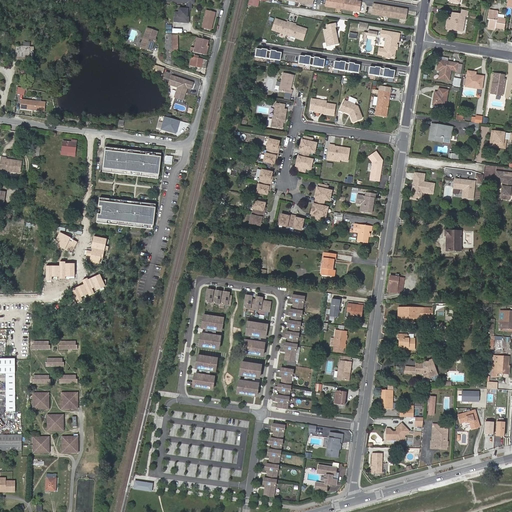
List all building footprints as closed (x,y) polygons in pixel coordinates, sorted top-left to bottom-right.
[(362,1),(357,0),(326,0),(326,5),(361,11),(362,1)] [(409,8),(374,3),(372,13),(407,18),(409,8)] [(191,9),(191,6),(187,5),(187,9),(179,8),(179,12),(175,12),(175,17),(178,17),(178,22),(188,22),(189,17),(187,17),(188,13),(189,13),(189,9),(191,9)] [(203,26),(211,28),(215,12),(207,10),(203,26)] [(468,11),(462,10),(461,15),(452,13),(451,18),(450,29),(462,31),(465,15),(467,16),(468,11)] [(488,26),(496,28),(504,29),(506,19),(497,18),(498,11),(489,10),(488,19),(489,19),(488,26)] [(287,21),(276,17),(272,28),(287,33),(291,21),(288,20),(287,21)] [(295,23),(291,21),(287,33),(303,39),(306,28),(295,24),(295,23)] [(324,28),(327,45),(338,43),(336,26),(337,26),(336,22),(327,23),(328,27),(324,28)] [(147,28),(141,47),(152,51),(158,31),(147,28)] [(400,33),(384,31),(383,35),(386,36),(384,49),(383,56),(394,57),(397,39),(399,40),(400,33)] [(177,34),(166,33),(166,40),(166,48),(172,50),(178,51),(177,34)] [(194,51),(205,53),(207,45),(208,39),(197,37),(194,51)] [(33,56),(33,47),(30,47),(23,47),(17,46),(16,55),(33,56)] [(172,50),(166,48),(165,62),(173,65),(175,61),(172,60),(172,50)] [(256,49),(255,56),(280,60),(281,52),(276,51),(276,50),(271,49),(271,50),(268,50),(268,49),(262,48),(262,50),(256,49)] [(191,57),(190,64),(205,67),(207,60),(196,57),(197,55),(193,55),(193,57),(191,57)] [(300,55),(299,63),(323,67),(325,58),(320,58),(320,57),(314,56),(314,57),(311,57),(311,55),(305,55),(305,56),(300,55)] [(439,79),(449,80),(451,70),(456,70),(458,64),(449,62),(441,60),(439,60),(437,70),(441,71),(439,79)] [(335,61),(334,69),(359,72),(360,65),(355,64),(355,63),(349,62),(349,63),(346,63),(346,62),(340,61),(340,62),(335,61)] [(370,67),(369,74),(393,78),(395,70),(390,69),(390,68),(384,67),(384,69),(381,68),(381,67),(375,66),(375,68),(370,67)] [(473,75),(474,72),(468,71),(466,86),(482,89),(484,76),(476,75),(473,75)] [(289,89),(292,75),(281,73),(279,91),(291,92),(291,89),(289,89)] [(491,93),(503,95),(505,80),(504,79),(504,75),(494,74),(491,93)] [(193,82),(172,75),(169,83),(178,86),(175,96),(183,99),(187,87),(191,88),(193,82)] [(387,116),(391,91),(380,89),(376,114),(387,116)] [(433,104),(445,106),(448,90),(439,89),(439,92),(435,92),(433,104)] [(312,98),(311,109),(324,111),(324,112),(335,114),(336,104),(326,102),(326,100),(312,98)] [(340,108),(351,114),(354,122),(363,117),(357,104),(346,98),(340,108)] [(43,111),(44,102),(24,99),(23,109),(43,111)] [(276,102),(273,117),(272,117),(271,125),(282,127),(284,118),(286,119),(287,108),(284,107),(285,103),(276,102)] [(256,113),(271,114),(271,107),(257,106),(256,113)] [(180,121),(164,116),(161,130),(176,134),(180,121)] [(470,122),(469,133),(477,134),(479,124),(475,123),(472,123),(470,122)] [(431,127),(429,139),(438,141),(439,136),(443,137),(450,138),(452,127),(437,125),(437,128),(431,127)] [(507,133),(493,131),(490,145),(500,147),(500,142),(504,143),(505,137),(507,137),(507,133)] [(305,139),(304,139),(301,149),(303,149),(302,156),(300,156),(298,165),(299,166),(298,170),(307,172),(308,168),(312,169),(314,159),(310,158),(311,151),(316,152),(318,142),(313,141),(314,138),(306,136),(305,139)] [(281,141),(270,138),(268,146),(270,146),(268,152),(267,152),(265,160),(275,163),(276,159),(277,155),(276,154),(278,148),(279,149),(281,141)] [(62,141),(61,152),(75,154),(77,140),(72,140),(71,142),(62,141)] [(350,148),(344,147),(343,149),(341,149),(341,147),(334,146),(335,144),(331,144),(329,152),(333,153),(332,157),(341,159),(348,160),(350,148)] [(40,146),(33,145),(31,158),(38,159),(40,146)] [(161,154),(105,148),(103,172),(158,179),(161,154)] [(340,161),(341,159),(332,157),(333,153),(329,152),(328,159),(340,161)] [(380,181),(383,161),(377,152),(369,157),(373,163),(370,180),(380,181)] [(165,155),(164,164),(172,165),(173,156),(165,155)] [(14,172),(16,162),(7,160),(7,158),(1,157),(0,166),(0,170),(14,172)] [(23,163),(16,162),(14,172),(21,173),(23,163)] [(494,180),(496,166),(486,165),(485,179),(494,180)] [(273,172),(263,169),(261,177),(263,177),(261,184),(260,183),(258,191),(268,193),(269,190),(270,186),(269,185),(270,179),(272,179),(273,172)] [(504,172),(496,171),(495,179),(503,180),(503,182),(501,195),(510,196),(511,188),(511,187),(511,176),(504,176),(504,172)] [(483,184),(483,175),(476,174),(475,184),(483,184)] [(425,179),(415,178),(412,196),(417,197),(420,195),(421,192),(434,194),(435,185),(424,183),(425,179)] [(475,181),(455,179),(454,189),(464,190),(463,198),(473,199),(475,181)] [(452,195),(453,180),(444,180),(444,195),(452,195)] [(321,187),(320,187),(318,196),(320,197),(318,203),(316,203),(314,213),(316,213),(315,217),(322,218),(323,215),(328,216),(330,206),(326,205),(327,202),(328,198),(332,199),(334,190),(329,189),(330,185),(322,184),(321,187)] [(368,196),(364,196),(360,195),(359,204),(363,204),(362,211),(374,213),(375,204),(373,204),(374,202),(375,202),(376,197),(377,197),(378,193),(368,192),(368,196)] [(155,204),(99,198),(98,207),(101,207),(101,215),(98,215),(97,223),(152,229),(155,204)] [(267,202),(256,199),(254,207),(256,207),(254,214),(253,213),(251,222),(261,224),(263,216),(262,216),(264,209),(265,210),(267,202)] [(64,209),(55,208),(53,218),(63,220),(64,209)] [(283,215),(281,225),(289,227),(289,226),(296,228),(295,229),(303,230),(305,221),(298,219),(297,220),(291,219),(291,217),(283,215)] [(370,236),(371,233),(371,230),(373,230),(374,225),(356,222),(355,232),(361,233),(359,242),(369,243),(370,236)] [(447,236),(446,251),(461,251),(461,231),(445,231),(445,236),(447,236)] [(77,241),(60,232),(53,244),(70,253),(77,241)] [(105,246),(107,238),(94,236),(92,251),(88,250),(87,256),(91,256),(90,261),(102,263),(104,250),(108,251),(109,247),(105,246)] [(336,268),(335,268),(336,258),(337,258),(338,253),(327,251),(325,267),(328,267),(327,274),(335,275),(336,268)] [(59,266),(46,266),(46,280),(52,280),(52,277),(60,277),(60,278),(65,279),(65,277),(75,277),(75,263),(65,263),(65,262),(59,261),(59,266)] [(105,286),(100,274),(88,279),(87,278),(82,280),(83,284),(71,290),(77,303),(83,300),(81,297),(88,294),(89,296),(95,294),(92,288),(94,287),(95,291),(99,289),(100,291),(104,289),(104,287),(105,286)] [(396,277),(390,276),(388,292),(402,293),(404,278),(398,277),(398,274),(396,274),(396,277)] [(230,305),(232,296),(229,295),(223,294),(221,294),(216,293),(208,292),(206,301),(230,305)] [(295,361),(305,297),(295,295),(294,301),(293,309),(292,315),(291,321),(290,327),(290,332),(289,338),(288,343),(287,349),(285,359),(295,361)] [(270,311),(271,302),(262,300),(257,299),(252,299),(246,298),(245,307),(270,311)] [(351,311),(350,318),(360,319),(362,305),(348,303),(347,310),(351,311)] [(399,308),(399,318),(423,318),(423,316),(432,316),(432,309),(399,308)] [(500,321),(500,328),(511,328),(511,310),(505,310),(504,321),(500,321)] [(208,329),(210,316),(204,315),(202,328),(208,329)] [(222,328),(223,318),(210,316),(208,329),(218,330),(219,328),(222,328)] [(248,322),(247,332),(249,333),(249,335),(259,337),(261,324),(248,322)] [(261,324),(259,337),(266,338),(268,325),(261,324)] [(333,345),(344,347),(346,331),(336,329),(333,345)] [(205,347),(207,334),(201,333),(199,346),(205,347)] [(219,349),(220,339),(217,338),(218,336),(207,334),(205,347),(219,349)] [(415,350),(415,338),(407,338),(407,334),(398,334),(398,338),(399,338),(399,347),(404,347),(404,350),(415,350)] [(245,342),(243,353),(257,355),(259,342),(248,340),(248,343),(245,342)] [(259,342),(257,355),(263,356),(265,343),(259,342)] [(202,369),(204,356),(198,355),(196,368),(202,369)] [(216,369),(217,358),(204,356),(202,369),(212,371),(213,368),(216,369)] [(508,366),(509,366),(509,357),(499,356),(498,365),(494,364),(493,373),(507,374),(508,366)] [(14,358),(0,358),(0,373),(5,374),(4,411),(13,411),(14,358)] [(354,361),(342,359),(340,378),(352,380),(354,361)] [(438,375),(433,360),(431,360),(423,363),(423,365),(420,366),(419,366),(415,366),(415,368),(409,368),(409,373),(404,373),(404,375),(416,376),(416,374),(417,374),(417,371),(423,371),(424,374),(424,381),(427,381),(431,380),(430,378),(438,375)] [(242,362),(240,372),(243,373),(243,375),(253,377),(255,364),(242,362)] [(255,364),(253,377),(259,378),(262,365),(255,364)] [(287,408),(293,370),(284,368),(283,374),(282,384),(281,390),(280,395),(279,401),(278,407),(287,408)] [(212,376),(195,373),(193,386),(212,389),(214,379),(211,378),(212,376)] [(259,383),(242,381),(242,383),(239,383),(237,393),(257,396),(259,383)] [(348,391),(339,389),(337,403),(347,405),(348,391)] [(382,390),(382,401),(383,401),(383,403),(382,403),(382,409),(392,410),(393,391),(382,390)] [(479,391),(462,391),(461,401),(479,402),(479,391)] [(47,394),(33,394),(33,408),(47,408),(47,394)] [(76,394),(61,394),(61,408),(76,408),(76,394)] [(401,409),(401,417),(413,418),(414,401),(407,401),(407,409),(401,409)] [(480,427),(475,410),(468,413),(458,415),(461,423),(466,422),(468,421),(469,423),(470,423),(473,430),(480,427)] [(77,427),(83,419),(80,416),(74,425),(77,427)] [(62,417),(47,417),(47,430),(62,430),(62,417)] [(493,434),(494,421),(485,421),(484,434),(493,434)] [(505,421),(497,421),(496,436),(504,436),(505,421)] [(265,495),(274,496),(285,425),(275,424),(275,430),(273,438),(272,444),(272,449),(271,455),(269,464),(269,470),(267,478),(266,484),(265,495)] [(396,439),(397,441),(400,444),(406,438),(405,436),(410,432),(404,426),(401,425),(397,429),(397,431),(395,433),(392,432),(390,429),(387,429),(387,440),(392,440),(394,439),(396,439)] [(449,425),(441,425),(441,429),(437,428),(436,441),(432,441),(432,440),(431,448),(436,449),(436,447),(442,447),(442,449),(447,450),(449,425)] [(441,429),(441,425),(433,425),(432,441),(436,441),(437,428),(441,429)] [(344,433),(333,432),(332,437),(330,437),(328,455),(339,456),(340,446),(342,445),(342,443),(341,442),(341,438),(343,438),(344,433)] [(21,434),(16,434),(0,433),(0,449),(16,449),(21,449),(21,434)] [(48,438),(33,438),(33,451),(47,451),(48,438)] [(76,438),(62,438),(62,451),(76,451),(76,438)] [(383,453),(373,453),(373,473),(383,473),(383,453)] [(338,466),(320,464),(319,472),(328,473),(326,483),(317,481),(317,488),(328,490),(329,483),(338,484),(338,479),(334,478),(334,474),(337,475),(338,472),(338,466)] [(56,474),(46,474),(45,489),(55,490),(56,474)] [(0,488),(4,489),(4,491),(14,491),(14,480),(5,480),(5,476),(0,476),(0,488)] [(134,481),(133,490),(152,493),(153,484),(134,481)]
